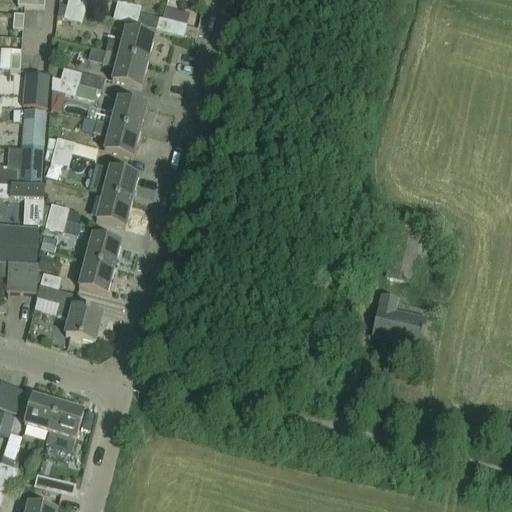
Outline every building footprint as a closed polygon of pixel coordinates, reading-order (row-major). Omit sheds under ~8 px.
[(26,10),(26,0),(17,0),(17,9),(26,10)] [(34,11),(34,0),(26,0),(26,10),(34,11)] [(44,11),(44,0),(34,0),(34,11),(44,11)] [(75,0),(68,0),(66,10),(84,14),(87,3),(75,0)] [(124,26),(129,7),(117,4),(112,23),(124,26)] [(140,10),(129,7),(124,26),(135,28),(140,10)] [(81,26),(84,14),(66,10),(63,21),(81,26)] [(13,18),(12,33),(22,34),(23,18),(13,18)] [(162,23),(159,34),(182,40),(185,29),(162,23)] [(120,47),(108,43),(105,56),(146,67),(153,42),(124,34),(120,47)] [(146,67),(105,56),(102,67),(114,70),(110,85),(140,93),(146,67)] [(19,75),(20,60),(10,59),(9,74),(19,75)] [(59,84),(96,94),(100,95),(103,83),(62,72),(59,84)] [(21,108),(44,111),(48,80),(24,77),(21,108)] [(93,106),(96,94),(59,84),(52,82),(51,94),(55,95),(93,106)] [(109,129),(139,137),(145,111),(116,103),(110,128),(109,129)] [(23,113),(20,153),(43,154),(44,144),(45,115),(23,113)] [(132,162),(139,137),(109,129),(110,128),(96,125),(93,137),(106,141),(103,155),(132,162)] [(48,141),(46,152),(70,158),(95,164),(97,154),(73,148),(73,146),(56,142),(56,143),(48,141)] [(70,158),(46,152),(45,164),(67,170),(70,158)] [(20,153),(18,190),(43,192),(43,190),(41,190),(43,154),(20,153)] [(0,188),(15,190),(15,189),(16,173),(6,172),(6,170),(0,169),(0,188)] [(109,173),(102,199),(131,206),(137,181),(109,173)] [(0,202),(43,204),(43,192),(18,190),(15,189),(15,190),(0,188),(0,202)] [(124,232),(131,206),(102,199),(95,224),(124,232)] [(42,208),(42,219),(65,225),(68,213),(50,208),(50,210),(42,208)] [(42,219),(41,230),(62,236),(65,225),(42,219)] [(0,265),(7,266),(35,268),(38,234),(28,233),(3,231),(0,230),(0,265)] [(84,266),(113,273),(120,248),(91,240),(84,266)] [(106,299),(113,273),(84,266),(78,291),(106,299)] [(42,277),(39,290),(56,295),(59,282),(42,277)] [(56,295),(39,290),(35,303),(59,309),(56,321),(68,324),(64,340),(94,347),(101,319),(75,312),(78,301),(56,295)] [(381,299),(376,321),(372,340),(419,351),(425,323),(393,316),(396,303),(381,299)] [(0,412),(14,417),(21,395),(0,388),(0,412)] [(26,420),(23,430),(48,437),(57,408),(31,401),(26,420)] [(48,437),(45,450),(71,457),(74,445),(82,416),(57,408),(48,437)] [(0,418),(0,439),(6,442),(13,422),(0,418)] [(9,437),(0,464),(0,493),(9,496),(17,473),(11,471),(21,441),(9,437)] [(32,491),(53,496),(72,501),(75,489),(35,479),(32,491)]
